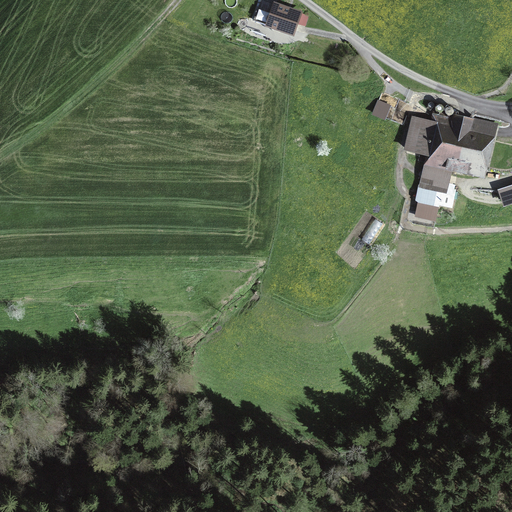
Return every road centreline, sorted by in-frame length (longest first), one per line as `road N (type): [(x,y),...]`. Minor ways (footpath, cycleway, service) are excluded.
road 1 (track): [(466,98),(414,96),(400,156),(404,222),(427,231),(511,227)]
road 2 (unclassified): [(304,0),(424,81),(511,107)]
